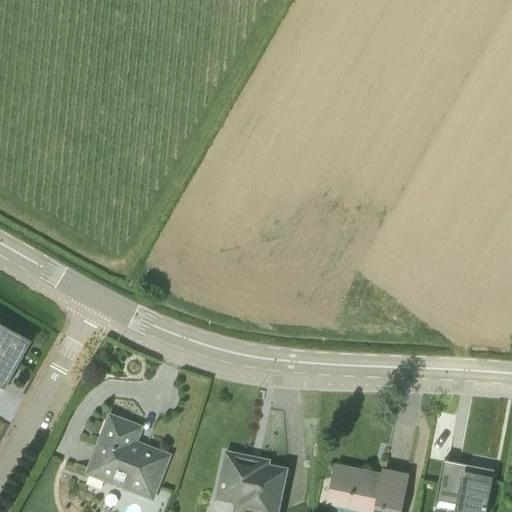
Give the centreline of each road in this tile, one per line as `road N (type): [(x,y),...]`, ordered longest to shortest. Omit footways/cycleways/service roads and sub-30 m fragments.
road 1 (tertiary): [(511,375),(259,360),(186,341),(97,298)]
road 2 (residential): [(97,298),(0,473)]
